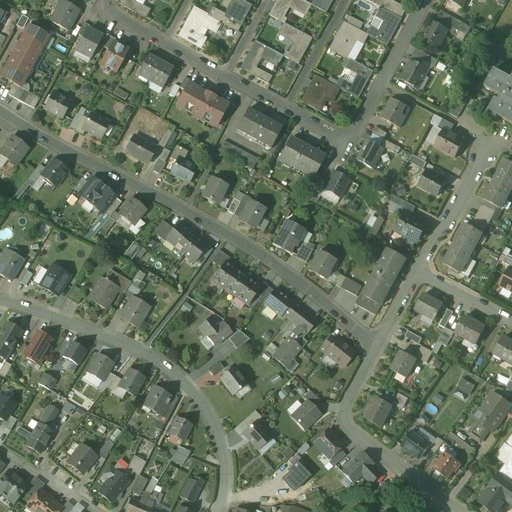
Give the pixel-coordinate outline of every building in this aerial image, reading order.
[(63,0),(49,0),(47,4),(57,10),(62,1),(62,2),(63,0)] [(121,0),(119,4),(146,19),(151,10),(136,2),(137,0),(121,0)] [(239,0),(224,0),(223,4),(229,8),(225,15),(213,8),(208,16),(221,23),(238,32),(246,16),(245,15),(250,6),(239,0)] [(311,6),(300,0),(277,0),(269,16),(284,24),(287,20),(284,18),(289,9),(305,17),(311,6)] [(314,0),(311,6),(326,14),(333,0),(314,0)] [(384,0),(370,0),(369,3),(380,8),(384,0)] [(396,3),(389,0),(384,0),(380,8),(380,9),(390,14),(396,3)] [(446,0),(462,9),(467,0),(446,0)] [(62,2),(62,1),(57,10),(50,22),(69,32),(80,11),(62,2)] [(396,3),(390,14),(395,17),(401,6),(396,3)] [(401,6),(395,17),(401,20),(407,9),(401,6)] [(195,9),(179,37),(201,48),(206,39),(195,34),(200,25),(215,33),(221,23),(208,16),(195,9)] [(390,14),(380,9),(375,18),(385,23),(380,33),(370,27),(366,35),(368,36),(387,46),(401,20),(395,17),(390,14)] [(23,29),(29,19),(22,15),(17,26),(23,29)] [(348,24),(361,29),(363,22),(350,17),(348,24)] [(464,24),(452,18),(448,26),(460,32),(464,24)] [(344,23),(329,50),(347,59),(357,42),(363,45),(368,36),(366,35),(344,23)] [(448,31),(433,23),(422,42),(438,51),(448,31)] [(84,24),(78,35),(83,38),(88,30),(90,27),(84,24)] [(284,24),(278,35),(294,44),(289,53),(286,52),(283,56),(298,65),(312,39),(284,24)] [(49,37),(29,27),(24,37),(43,48),(49,37)] [(88,30),(83,38),(76,52),(77,52),(78,50),(91,57),(90,59),(91,59),(94,53),(102,37),(101,37),(88,30)] [(102,37),(94,53),(100,56),(104,48),(110,37),(103,34),(101,37),(102,37)] [(43,48),(24,37),(18,47),(37,58),(43,48)] [(110,37),(104,48),(110,51),(114,43),(114,44),(116,40),(110,37)] [(255,41),(240,69),(268,84),(272,77),(256,68),(261,60),(276,68),(278,65),(278,66),(283,56),(255,41)] [(110,51),(102,66),(116,73),(128,51),(114,44),(114,43),(110,51)] [(37,58),(18,47),(13,57),(32,68),(37,58)] [(161,62),(149,56),(138,77),(150,83),(161,62)] [(439,62),(428,56),(424,62),(436,68),(439,62)] [(32,68),(13,57),(7,68),(26,78),(32,68)] [(373,72),(350,60),(345,69),(357,75),(352,84),(340,78),(335,87),(338,88),(358,99),(373,72)] [(130,61),(124,71),(129,74),(135,64),(130,61)] [(429,70),(412,61),(401,80),(418,90),(429,70)] [(161,62),(150,83),(163,90),(174,69),(161,62)] [(439,63),(437,68),(444,72),(447,67),(439,63)] [(26,78),(7,68),(1,78),(14,85),(19,88),(21,89),(26,78)] [(511,79),(511,80),(495,71),(486,88),(499,95),(489,112),(511,124),(511,79)] [(335,87),(315,76),(301,102),(318,111),(326,97),(331,100),(338,88),(335,87)] [(185,78),(180,88),(185,91),(189,84),(190,81),(185,78)] [(201,90),(189,84),(185,91),(179,104),(192,111),(191,114),(199,119),(200,116),(206,119),(205,122),(207,119),(218,125),(229,105),(221,101),(221,102),(215,99),(216,98),(207,93),(206,94),(200,91),(201,90)] [(14,85),(8,95),(13,98),(19,88),(14,85)] [(175,85),(169,95),(175,98),(180,88),(175,85)] [(19,88),(13,98),(19,101),(24,91),(21,89),(19,88)] [(125,100),(128,94),(116,88),(113,94),(125,100)] [(24,91),(19,101),(24,104),(30,93),(24,91)] [(35,96),(30,94),(30,93),(24,104),(29,107),(35,96)] [(71,104),(53,94),(45,110),(57,116),(58,114),(64,117),(71,104)] [(40,99),(35,96),(29,107),(35,110),(40,99)] [(391,99),(381,118),(401,129),(411,109),(391,99)] [(457,99),(448,114),(458,119),(466,104),(457,99)] [(248,109),(237,130),(271,149),(283,128),(248,109)] [(77,113),(69,129),(75,132),(83,117),(77,113)] [(88,120),(83,130),(86,131),(101,140),(110,124),(91,114),(88,120)] [(83,117),(75,132),(83,137),(86,131),(83,130),(88,120),(83,117)] [(454,126),(443,120),(438,129),(443,132),(444,130),(450,133),(454,126)] [(387,134),(376,128),(372,133),(384,140),(387,134)] [(167,129),(158,146),(164,149),(173,133),(167,129)] [(450,133),(444,130),(443,132),(434,148),(455,159),(465,141),(450,133)] [(13,137),(0,154),(0,155),(15,167),(29,150),(13,137)] [(157,149),(136,138),(127,154),(148,165),(157,149)] [(311,150),(291,139),(279,160),(314,178),(320,167),(325,157),(311,150)] [(384,140),(381,146),(394,153),(397,147),(384,140)] [(259,159),(225,141),(219,152),(253,170),(259,159)] [(368,141),(358,161),(373,169),(384,150),(368,141)] [(187,153),(177,147),(172,157),(178,160),(179,158),(183,161),(187,153)] [(164,149),(159,159),(165,163),(170,153),(164,149)] [(427,163),(413,156),(409,163),(423,170),(427,163)] [(325,157),(320,167),(325,169),(330,160),(325,157)] [(178,160),(171,175),(189,184),(198,168),(183,161),(179,158),(178,160)] [(159,159),(153,172),(159,175),(165,163),(159,159)] [(47,170),(42,177),(56,188),(69,171),(55,160),(47,170)] [(511,164),(505,161),(484,201),(487,202),(498,208),(501,210),(511,189),(511,164)] [(40,165),(31,177),(38,183),(42,177),(47,170),(40,165)] [(446,181),(427,171),(419,186),(438,196),(446,181)] [(350,181),(333,172),(327,183),(323,190),(324,190),(340,199),(350,181)] [(213,178),(203,197),(218,205),(228,186),(213,178)] [(92,179),(79,195),(87,201),(87,202),(89,201),(93,204),(93,205),(95,207),(94,208),(101,213),(114,198),(115,197),(103,187),(102,187),(92,179)] [(320,180),(312,195),(319,199),(324,190),(323,190),(327,183),(320,180)] [(399,197),(407,193),(403,185),(395,189),(399,197)] [(405,202),(392,195),(389,201),(402,208),(405,202)] [(116,199),(104,214),(110,219),(110,218),(122,203),(116,199)] [(132,199),(119,215),(133,226),(130,230),(136,235),(144,225),(139,220),(146,210),(132,199)] [(235,199),(228,211),(234,215),(241,202),(235,199)] [(241,202),(234,215),(241,218),(249,203),(242,200),(241,202)] [(93,204),(89,201),(87,202),(87,201),(82,207),(90,213),(94,208),(95,207),(93,205),(93,204)] [(241,218),(240,221),(255,229),(265,209),(251,201),(249,203),(241,218)] [(487,202),(478,218),(489,224),(498,208),(487,202)] [(426,224),(406,213),(396,232),(416,243),(426,224)] [(371,215),(365,230),(378,235),(384,220),(371,215)] [(110,219),(102,228),(107,233),(115,223),(110,218),(110,219)] [(489,224),(478,218),(472,229),(482,235),(483,235),(489,224)] [(90,242),(104,224),(98,219),(84,238),(90,242)] [(306,231),(286,220),(273,245),(291,254),(298,241),(300,242),(306,231)] [(174,230),(163,222),(154,234),(165,242),(166,241),(168,239),(168,238),(174,230)] [(174,230),(168,238),(168,239),(166,241),(175,248),(173,251),(182,258),(185,254),(184,254),(198,238),(179,223),(174,230)] [(465,225),(444,265),(461,274),(482,235),(472,229),(465,225)] [(198,238),(184,254),(185,254),(195,263),(196,261),(201,255),(208,246),(198,238)] [(313,250),(302,245),(296,257),(306,263),(313,250)] [(208,246),(201,255),(206,259),(213,250),(208,246)] [(220,250),(212,261),(217,265),(225,254),(220,250)] [(363,296),(381,306),(406,260),(388,250),(363,296)] [(6,251),(0,261),(0,276),(11,283),(24,262),(6,251)] [(319,252),(309,271),(326,280),(336,261),(319,252)] [(225,254),(217,265),(222,268),(226,263),(227,262),(230,257),(225,254)] [(201,255),(196,261),(202,265),(206,259),(201,255)] [(34,260),(29,257),(23,267),(28,270),(34,260)] [(511,259),(506,257),(503,263),(511,267),(511,259)] [(222,268),(213,280),(225,288),(238,271),(238,270),(227,262),(226,263),(222,268)] [(53,266),(40,288),(58,299),(71,277),(53,266)] [(246,277),(238,271),(225,288),(236,297),(250,279),(246,276),(246,277)] [(27,272),(20,284),(26,288),(33,276),(27,272)] [(110,273),(105,281),(119,290),(117,293),(124,297),(130,286),(131,285),(110,273)] [(340,275),(334,285),(341,288),(346,278),(340,275)] [(362,286),(346,278),(341,288),(357,297),(362,286)] [(101,279),(88,301),(106,311),(117,293),(119,290),(105,281),(101,279)] [(261,286),(250,279),(236,297),(248,305),(257,293),(261,287),(261,286)] [(263,282),(261,286),(261,287),(257,293),(262,297),(269,287),(269,286),(263,282)] [(140,292),(130,286),(124,297),(130,300),(133,294),(138,297),(140,292)] [(262,297),(258,302),(263,306),(265,304),(264,303),(274,291),(269,287),(262,297)] [(84,294),(73,288),(67,299),(77,306),(84,294)] [(293,303),(275,289),(274,291),(264,303),(265,304),(282,317),(284,314),(289,318),(297,307),(292,304),(293,303)] [(381,306),(363,296),(360,294),(355,304),(376,316),(381,306)] [(424,295),(415,310),(435,321),(438,316),(439,314),(443,305),(424,295)] [(133,299),(120,320),(138,330),(150,309),(133,299)] [(186,301),(181,309),(188,314),(193,307),(186,301)] [(317,322),(298,307),(297,307),(289,318),(288,318),(298,326),(299,326),(304,330),(307,333),(308,334),(317,322)] [(453,313),(448,310),(443,320),(448,323),(453,313)] [(213,317),(200,328),(216,347),(232,333),(223,322),(220,325),(213,317)] [(486,328),(465,317),(456,334),(476,345),(486,328)] [(11,352),(22,333),(6,324),(0,334),(0,357),(6,362),(12,352),(11,352)] [(298,326),(289,338),(297,345),(302,339),(307,333),(304,330),(299,326),(298,326)] [(454,333),(445,328),(438,342),(446,347),(454,333)] [(240,331),(229,339),(237,349),(250,340),(240,331)] [(422,339),(408,331),(405,337),(419,345),(422,339)] [(38,334),(24,357),(40,367),(45,359),(43,358),(52,342),(38,334)] [(331,337),(322,348),(328,352),(337,341),(331,337)] [(289,338),(273,357),(286,368),(293,360),(302,349),(302,348),(297,345),(289,338)] [(511,342),(503,338),(494,355),(491,361),(499,366),(503,359),(511,364),(511,342)] [(328,352),(327,354),(337,362),(344,368),(348,363),(350,363),(352,361),(352,358),(356,353),(349,347),(348,348),(338,340),(337,341),(328,352)] [(266,349),(272,353),(277,347),(271,343),(266,349)] [(72,344),(63,358),(78,367),(86,352),(72,344)] [(433,353),(422,347),(416,358),(427,363),(433,353)] [(401,352),(392,371),(406,379),(416,360),(401,352)] [(98,356),(87,374),(102,383),(103,383),(108,374),(113,365),(98,356)] [(31,363),(23,359),(15,373),(23,377),(31,363)] [(209,367),(202,360),(188,373),(194,380),(209,367)] [(299,365),(293,360),(286,368),(292,373),(299,365)] [(12,367),(5,363),(0,372),(0,376),(4,379),(12,367)] [(220,363),(209,371),(214,377),(224,369),(220,363)] [(235,368),(220,379),(234,396),(248,385),(235,368)] [(145,379),(129,370),(123,382),(119,389),(135,398),(145,379)] [(41,379),(32,374),(26,383),(36,389),(41,379)] [(108,374),(103,383),(102,383),(97,391),(103,394),(107,389),(116,378),(108,374)] [(50,378),(44,375),(44,376),(39,386),(43,388),(50,378)] [(56,382),(50,378),(43,388),(60,398),(67,384),(58,379),(56,382)] [(116,378),(107,389),(114,393),(118,388),(119,389),(123,382),(116,378)] [(475,386),(463,379),(458,388),(470,395),(475,386)] [(89,391),(80,386),(71,400),(80,405),(89,391)] [(173,398),(155,388),(144,407),(161,417),(162,417),(170,402),(173,398)] [(322,402),(310,391),(303,397),(308,402),(308,401),(315,409),(322,402)] [(494,393),(482,410),(479,408),(472,419),(477,422),(489,431),(492,433),(507,412),(511,406),(510,405),(494,393)] [(408,399),(399,394),(393,405),(403,410),(408,399)] [(1,397),(0,398),(0,419),(5,422),(6,423),(9,417),(16,405),(1,397)] [(377,398),(365,419),(381,428),(392,407),(377,398)] [(304,408),(297,413),(292,417),(305,431),(321,415),(315,409),(308,401),(308,402),(303,407),(304,408)] [(170,402),(162,417),(168,421),(176,405),(170,402)] [(72,416),(75,406),(66,403),(62,412),(72,416)] [(59,412),(50,406),(43,417),(52,423),(59,412)] [(256,411),(243,422),(250,428),(257,422),(258,422),(262,418),(256,411)] [(431,422),(421,414),(417,420),(427,427),(431,422)] [(17,421),(9,417),(6,423),(5,422),(2,427),(10,432),(17,421)] [(43,417),(26,447),(40,455),(54,433),(48,430),(52,423),(43,417)] [(177,418),(169,435),(184,442),(192,426),(177,418)] [(250,428),(244,434),(259,450),(272,438),(258,422),(257,422),(250,428)] [(489,431),(477,422),(469,434),(481,443),(489,431)] [(329,430),(315,443),(330,459),(340,449),(344,446),(329,430)] [(412,432),(402,446),(420,459),(430,445),(412,432)] [(452,432),(448,437),(471,455),(475,449),(452,432)] [(511,435),(505,444),(495,458),(505,465),(499,474),(511,483),(511,435)] [(438,438),(431,449),(437,453),(444,442),(438,438)] [(108,441),(97,455),(105,461),(114,445),(108,441)] [(437,453),(434,457),(440,462),(446,454),(451,447),(444,442),(437,453)] [(298,450),(301,454),(310,447),(307,443),(298,450)] [(81,446),(68,463),(83,475),(96,458),(81,446)] [(190,452),(179,447),(176,454),(188,459),(191,452),(190,452)] [(291,447),(282,452),(286,459),(294,454),(291,447)] [(340,449),(330,459),(332,460),(329,463),(333,467),(347,455),(340,449)] [(363,452),(342,472),(354,484),(363,475),(372,483),(380,475),(372,466),(375,464),(363,452)] [(440,462),(434,470),(448,480),(460,463),(446,454),(440,462)] [(146,463),(134,457),(127,470),(134,474),(139,477),(140,476),(146,463)] [(295,468),(288,461),(280,469),(287,475),(295,468)] [(125,470),(119,466),(117,466),(114,470),(128,481),(134,474),(127,470),(125,470)] [(110,467),(104,475),(109,480),(98,493),(112,504),(117,498),(121,494),(129,483),(128,481),(114,470),(110,467)] [(280,469),(261,487),(270,495),(288,477),(287,475),(280,469)] [(10,472),(0,483),(0,493),(14,505),(23,493),(29,487),(10,472)] [(303,473),(295,481),(298,484),(306,476),(303,473)] [(511,483),(499,474),(499,473),(488,488),(488,489),(479,503),(490,511),(499,497),(511,506),(511,483)] [(148,481),(140,476),(139,477),(131,492),(140,497),(148,481)] [(29,487),(23,493),(29,498),(32,494),(35,497),(40,491),(45,486),(36,478),(29,487)] [(189,481),(181,497),(193,503),(203,483),(196,479),(194,483),(189,481)] [(394,490),(383,482),(376,493),(386,500),(394,490)] [(318,488),(304,493),(307,500),(320,495),(318,488)] [(35,497),(27,508),(31,511),(41,511),(51,500),(40,491),(35,497)] [(154,491),(152,496),(150,496),(147,502),(146,506),(152,508),(155,502),(159,504),(163,495),(154,491)] [(150,496),(144,493),(141,500),(147,502),(150,496)] [(143,511),(146,506),(131,499),(125,511),(143,511)] [(51,500),(41,511),(59,511),(62,509),(51,500)] [(62,509),(59,511),(70,511),(74,508),(68,502),(62,509)]
